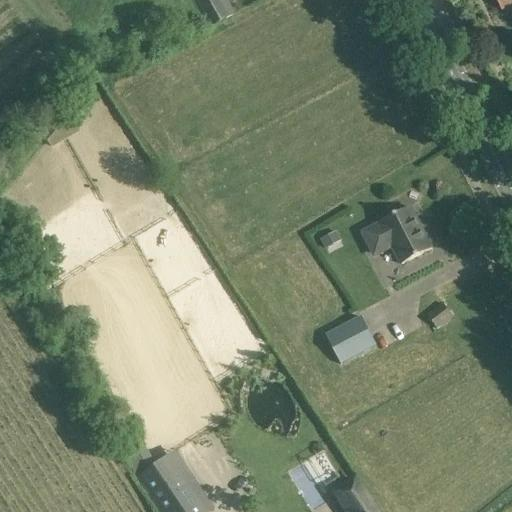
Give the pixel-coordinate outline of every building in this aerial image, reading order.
[(226,0),(197,0),(210,23),(233,11),(226,0)] [(511,0),(497,0),(502,11),(511,7),(511,0)] [(382,226),(365,235),(376,256),(393,247),(403,266),(432,250),(411,209),(381,224),(382,226)] [(336,233),(322,241),(326,249),(341,242),(340,240),(336,233)] [(443,303),(427,315),(438,330),(454,318),(443,303)] [(361,319),(326,337),(341,367),(376,349),(361,319)] [(199,511),(171,467),(140,486),(156,511),(199,511)]
